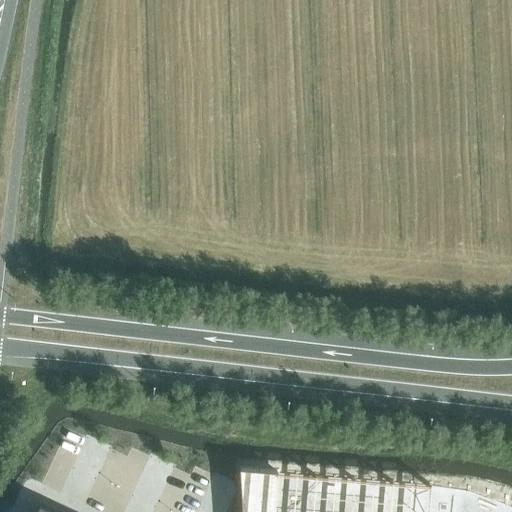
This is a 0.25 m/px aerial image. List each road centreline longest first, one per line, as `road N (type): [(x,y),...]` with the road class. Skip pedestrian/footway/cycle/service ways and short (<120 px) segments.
road 1 (motorway): [(511,367),(460,368),(0,314)]
road 2 (motorway): [(0,348),(511,403)]
road 3 (unknown): [(222,511),(264,499),(356,511)]
